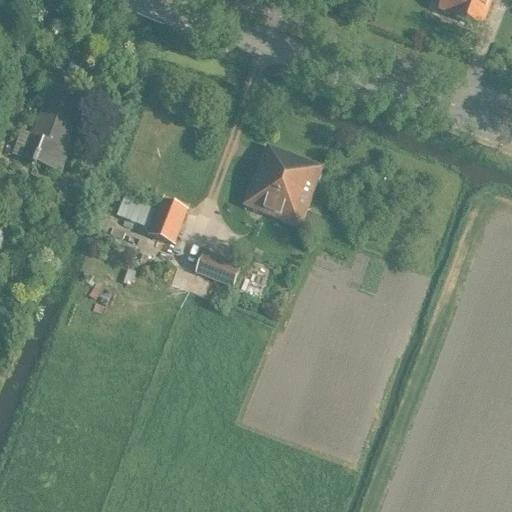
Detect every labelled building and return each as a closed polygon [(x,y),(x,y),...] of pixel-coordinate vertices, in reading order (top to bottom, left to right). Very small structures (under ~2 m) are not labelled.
[(443,0),(439,12),(456,17),(455,19),(482,31),(493,0),(443,0)] [(12,154),(22,158),(22,160),(59,174),(68,151),(64,150),(77,115),(64,110),(74,85),(58,79),(36,137),(21,131),(12,154)] [(325,171),(268,149),(245,210),(302,232),(325,171)] [(27,194),(24,200),(28,206),(35,205),(38,199),(34,193),(27,194)] [(152,226),(158,203),(125,195),(119,217),(152,226)] [(189,213),(162,202),(149,238),(175,248),(189,213)] [(235,291),(242,274),(204,259),(197,276),(235,291)]
